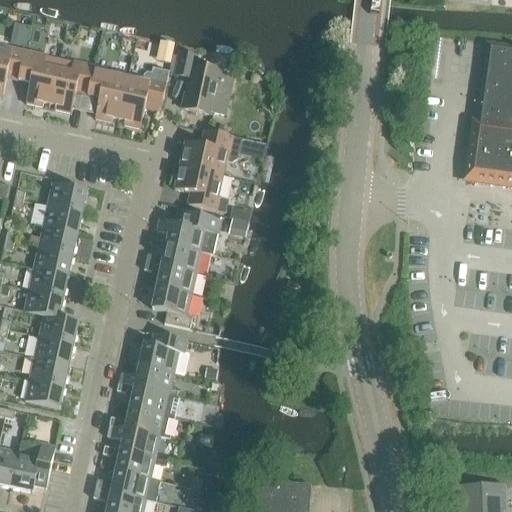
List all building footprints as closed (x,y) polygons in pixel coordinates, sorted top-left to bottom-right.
[(511,48),(486,45),(476,122),(472,121),(465,171),(476,186),(511,190),(511,48)] [(0,100),(3,101),(8,76),(20,79),(26,53),(5,49),(0,47),(0,100)] [(26,53),(20,79),(32,82),(27,106),(43,110),(44,106),(50,107),(58,72),(60,62),(46,59),(47,58),(26,53)] [(182,111),(214,117),(223,74),(196,68),(198,59),(180,56),(175,77),(189,80),(182,111)] [(58,72),(50,107),(56,108),(55,112),(72,116),(77,92),(89,94),(95,69),(74,64),(73,65),(60,62),(58,72)] [(113,121),(119,122),(130,78),(107,73),(108,71),(95,69),(89,94),(101,97),(96,121),(112,125),(113,121)] [(130,78),(119,122),(125,124),(124,128),(141,131),(146,111),(161,115),(170,74),(153,71),(152,76),(147,75),(144,78),(143,81),(130,78)] [(186,145),(180,168),(224,178),(227,164),(232,166),(238,162),(243,142),(205,133),(201,149),(186,145)] [(218,201),(224,178),(180,168),(175,192),(191,196),(188,207),(226,216),(229,203),(218,201)] [(48,209),(83,216),(88,195),(53,187),(48,209)] [(15,201),(24,203),(26,195),(17,193),(15,201)] [(24,203),(15,201),(13,210),(22,212),(24,203)] [(83,216),(48,209),(44,230),(79,238),(83,216)] [(162,223),(159,234),(169,236),(167,247),(202,255),(214,258),(219,237),(212,235),(215,223),(181,215),(179,227),(172,226),(162,223)] [(79,238),(44,230),(39,251),(74,259),(79,238)] [(6,244),(15,246),(17,237),(8,235),(6,244)] [(15,246),(6,244),(4,252),(13,254),(15,246)] [(202,255),(167,247),(162,269),(197,276),(202,255)] [(74,259),(39,251),(34,272),(69,280),(74,259)] [(146,265),(157,267),(158,263),(155,259),(148,257),(146,265)] [(157,267),(146,265),(145,273),(152,274),(156,272),(157,267)] [(197,276),(162,269),(157,290),(192,297),(197,276)] [(69,280),(34,272),(29,293),(65,301),(69,280)] [(165,327),(190,332),(193,320),(188,319),(192,297),(157,290),(152,311),(168,315),(165,327)] [(65,301),(29,293),(25,315),(44,319),(44,318),(60,322),(60,321),(65,301)] [(40,340),(75,347),(80,326),(60,321),(60,322),(44,318),(44,319),(40,340)] [(0,331),(9,333),(11,324),(2,322),(0,331)] [(9,333),(0,331),(0,339),(7,341),(9,333)] [(188,344),(154,337),(152,348),(145,347),(140,369),(175,376),(184,379),(189,357),(185,356),(188,344)] [(75,347),(40,340),(35,361),(70,368),(75,347)] [(70,368),(35,361),(30,382),(65,390),(70,368)] [(170,398),(175,376),(140,369),(137,379),(122,376),(119,386),(130,389),(135,390),(170,398)] [(65,390),(30,382),(26,404),(60,411),(65,390)] [(129,393),(130,389),(119,386),(118,394),(125,396),(129,393)] [(135,390),(130,411),(175,421),(180,400),(170,398),(135,390)] [(130,411),(126,432),(161,440),(170,442),(175,421),(130,411)] [(7,412),(5,421),(14,423),(16,414),(7,412)] [(112,420),(110,428),(120,431),(121,426),(119,422),(112,420)] [(110,428),(107,440),(123,443),(121,453),(156,461),(161,440),(126,432),(120,431),(110,428)] [(33,496),(35,488),(47,491),(56,450),(43,447),(42,448),(22,444),(19,456),(11,491),(33,496)] [(116,452),(105,449),(103,457),(111,459),(115,456),(116,452)] [(19,456),(0,451),(0,488),(11,491),(19,456)] [(151,482),(155,467),(156,461),(121,453),(116,474),(151,482)] [(156,461),(155,467),(166,469),(167,463),(156,461)] [(161,484),(151,482),(116,474),(112,495),(147,503),(156,505),(161,484)] [(105,486),(98,484),(96,492),(106,494),(107,489),(105,486)] [(309,511),(311,487),(257,484),(254,511),(309,511)] [(506,511),(506,488),(458,490),(458,511),(506,511)] [(105,498),(106,494),(96,492),(94,499),(102,501),(105,498)] [(112,495),(107,511),(144,511),(147,503),(112,495)]
